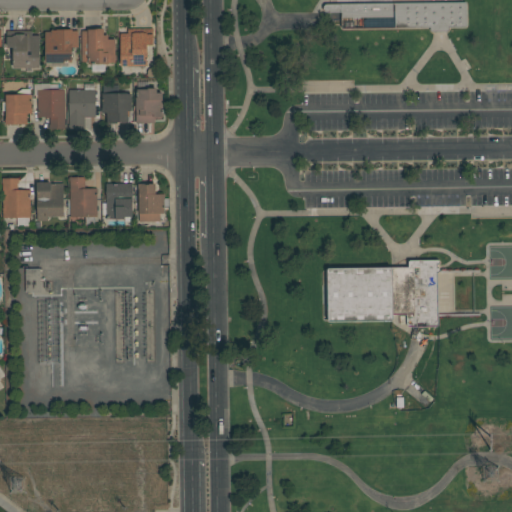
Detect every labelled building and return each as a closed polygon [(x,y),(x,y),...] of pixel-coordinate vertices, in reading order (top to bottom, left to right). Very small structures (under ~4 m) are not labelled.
[(465,2),(466,3),(466,26),(466,27),(465,27),(449,27),(449,30),(448,31),(447,32),(441,32),(432,32),(431,31),(430,30),(430,27),(395,28),(395,3),(465,2)] [(341,18),(341,13),(326,13),(326,11),(324,11),(324,8),(323,8),(323,7),(324,7),(324,5),(326,5),(326,4),(392,3),(393,17),(341,18)] [(68,63),(68,66),(52,66),(52,63),(45,63),(45,32),(51,32),(51,31),(56,30),(72,29),(72,31),(78,31),(78,47),(72,47),(72,63),(68,63)] [(115,63),(108,63),(108,64),(88,64),(88,61),(87,61),(87,62),(82,62),(81,31),(88,31),(88,30),(95,29),(103,29),(103,36),(108,36),(108,39),(115,39),(115,63)] [(121,66),(120,34),(127,34),(127,29),(153,29),(153,45),(147,45),(147,66),(140,66),(140,70),(127,70),(127,66),(121,66)] [(13,68),(13,62),(14,62),(14,58),(13,58),(13,48),(7,48),(7,31),(32,31),(32,36),(39,36),(39,68),(13,68)] [(64,125),(66,125),(66,129),(49,129),(49,125),(50,125),(50,118),(37,118),(37,113),(37,98),(35,98),(35,95),(37,95),(37,90),(41,90),(41,83),(50,84),(50,90),(64,90),(64,125)] [(76,90),(76,84),(94,84),(94,90),(95,90),(96,117),(84,117),(84,130),(68,130),(68,125),(69,125),(69,90),(76,90)] [(103,94),(103,85),(118,85),(118,93),(128,93),(128,94),(132,94),(132,111),(131,111),(131,122),(128,122),(128,123),(122,123),(122,122),(117,122),(117,123),(107,123),(107,113),(101,113),(101,108),(102,108),(102,94),(103,94)] [(23,94),(23,88),(27,88),(30,88),(31,95),(31,109),(32,109),(32,114),(27,114),(27,124),(18,124),(18,125),(10,125),(10,124),(5,124),(5,119),(6,119),(6,113),(2,113),(2,101),(6,101),(6,95),(23,94)] [(136,123),(136,110),(136,98),(137,98),(137,90),(147,90),(147,89),(157,89),(157,93),(163,93),(163,117),(161,117),(161,119),(155,119),(155,123),(136,123)] [(70,181),(69,181),(69,177),(86,177),(86,181),(85,181),(85,189),(97,189),(97,194),(97,217),(95,217),(95,225),(85,225),(85,217),(70,217),(70,181)] [(1,183),(1,179),(19,178),(19,183),(17,183),(17,190),(31,190),(31,194),(30,194),(30,218),(29,218),(29,226),(17,226),(17,218),(3,218),(3,183),(1,183)] [(50,182),(50,184),(63,183),(64,217),(48,217),(48,221),(37,221),(37,212),(37,183),(50,182)] [(132,183),(132,217),(132,222),(124,222),(124,219),(115,219),(107,219),(107,215),(102,215),(102,203),(106,203),(106,184),(132,183)] [(139,222),(139,213),(139,189),(138,189),(138,184),(145,184),(145,185),(149,185),(149,184),(155,184),(155,195),(165,195),(165,199),(164,199),(164,213),(160,213),(160,222),(139,222)] [(390,267),(401,267),(408,267),(408,262),(409,261),(409,260),(438,260),(439,261),(440,262),(440,264),(439,264),(438,265),(437,265),(437,268),(438,268),(439,269),(440,270),(440,271),(439,272),(438,273),(437,273),(438,326),(438,327),(409,327),(408,327),(407,326),(406,315),(404,315),(405,324),(403,324),(400,324),(400,315),(393,315),(393,319),(392,320),(392,321),(329,322),(328,321),(327,320),(327,270),(327,269),(328,269),(390,268),(390,267)] [(40,270),(42,270),(42,271),(40,271),(40,292),(24,292),(24,269),(40,269),(40,270)]
